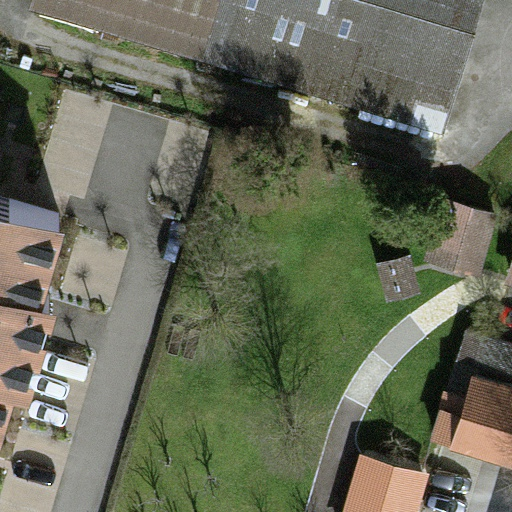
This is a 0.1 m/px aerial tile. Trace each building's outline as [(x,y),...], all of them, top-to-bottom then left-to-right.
[(480,0),(31,0),(28,12),(441,133),(480,0)] [(475,279),(496,212),(451,198),(430,264),(475,279)] [(66,238),(0,218),(0,453),(14,407),(28,412),(56,321),(42,316),(66,238)] [(408,255),(377,262),(388,302),(418,294),(408,255)] [(511,379),(511,346),(465,331),(455,361),(511,379)] [(511,470),(511,390),(472,378),(460,418),(439,410),(431,443),(511,470)]
